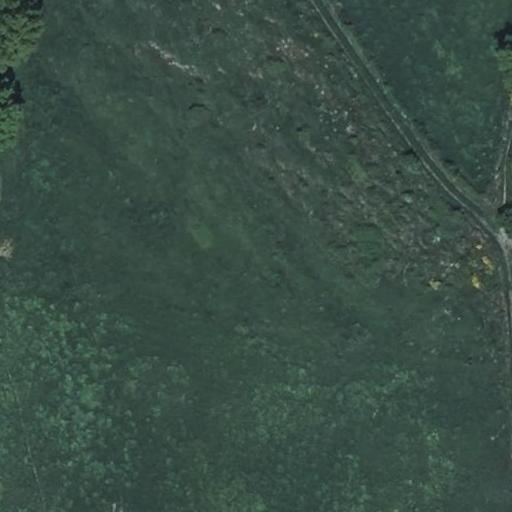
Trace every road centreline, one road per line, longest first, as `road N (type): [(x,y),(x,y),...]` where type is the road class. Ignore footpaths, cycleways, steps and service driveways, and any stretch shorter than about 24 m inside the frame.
road 1 (track): [(502,224),(442,179),(319,0)]
road 2 (track): [(511,140),(502,224),(511,265)]
